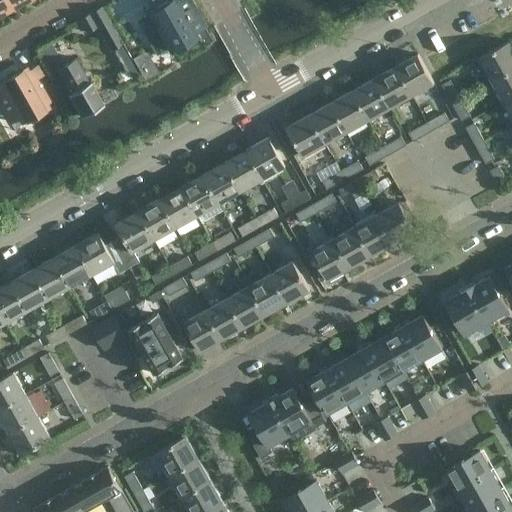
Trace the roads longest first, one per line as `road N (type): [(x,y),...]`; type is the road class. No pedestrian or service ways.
road 1 (residential): [(0,499),(511,208)]
road 2 (unclassified): [(271,92),(0,243)]
road 3 (unclassified): [(439,0),(271,92)]
road 4 (residential): [(486,404),(376,467),(401,511)]
